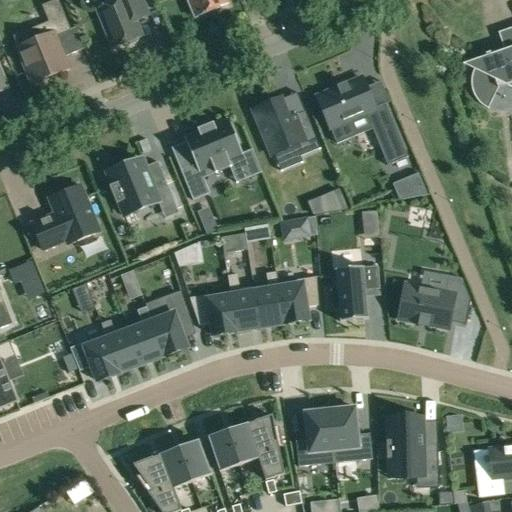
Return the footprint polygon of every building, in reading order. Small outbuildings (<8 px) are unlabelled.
[(32,42),(18,48),(32,83),(37,82),(40,83),(47,80),(48,77),(69,68),(56,37),(71,31),(58,0),(55,0),(42,6),(49,22),(28,31),(32,42)] [(111,0),(113,3),(98,9),(113,48),(125,43),(129,45),(137,42),(138,38),(142,37),(135,21),(148,15),(142,0),(111,0)] [(188,0),(196,17),(228,4),(225,0),(188,0)] [(473,69),(471,76),(472,82),(473,90),(476,96),(477,98),(496,91),(508,86),(511,88),(511,30),(503,34),(499,35),(505,52),(495,56),(478,61),(476,65),(473,69)] [(296,57),(287,58),(289,78),(298,77),(296,57)] [(361,75),(316,94),(331,129),(366,115),(387,165),(407,157),(385,103),(374,107),(361,75)] [(271,104),(253,112),(271,156),(316,138),(305,112),(289,119),(282,102),(272,106),(271,104)] [(242,156),(241,154),(227,119),(226,120),(226,121),(214,126),(213,123),(212,124),(209,128),(203,130),(199,129),(197,130),(198,132),(186,137),(186,136),(184,137),(186,142),(195,163),(180,169),(193,201),(210,194),(204,179),(201,173),(213,168),(229,161),(230,161),(242,156)] [(119,204),(124,216),(125,215),(130,213),(153,203),(159,201),(155,190),(167,185),(158,162),(145,167),(143,161),(137,163),(113,173),(107,175),(110,183),(119,204)] [(403,199),(427,196),(418,172),(397,184),(403,199)] [(100,232),(81,186),(48,200),(55,215),(32,224),(43,251),(66,241),(68,246),(100,232)] [(339,191),(308,204),(314,216),(315,216),(347,210),(339,191)] [(363,225),(378,223),(377,212),(361,213),(363,225)] [(314,216),(295,219),(298,235),(317,232),(315,216),(314,216)] [(268,225),(256,227),(258,241),(270,239),(268,225)] [(245,234),(221,238),(224,253),(248,249),(245,234)] [(187,247),(174,252),(179,267),(190,265),(187,247)] [(378,268),(337,271),(341,323),(367,321),(365,291),(380,290),(378,268)] [(259,286),(266,326),(289,323),(282,283),(280,272),(280,271),(271,273),(273,284),(259,286)] [(121,276),(125,289),(137,284),(133,272),(121,276)] [(243,277),(233,278),(235,290),(242,330),(266,326),(259,286),(245,288),(243,277)] [(321,278),(282,283),(289,323),(314,319),(312,308),(324,306),(321,278)] [(404,286),(399,320),(418,323),(417,327),(430,328),(430,325),(448,327),(450,316),(467,319),(469,298),(462,282),(445,279),(444,291),(404,286)] [(85,285),(72,290),(76,299),(88,294),(85,285)] [(235,290),(194,296),(204,323),(216,321),(218,333),(242,330),(235,290)] [(165,356),(188,347),(179,325),(190,321),(181,295),(169,299),(173,310),(150,318),(165,356)] [(141,365),(165,356),(150,318),(146,307),(137,311),(141,322),(127,327),(141,365)] [(106,335),(121,373),(141,365),(127,327),(113,332),(109,322),(102,325),(106,335)] [(97,382),(121,373),(106,335),(70,348),(78,369),(79,372),(91,367),(97,382)] [(0,361),(15,356),(9,342),(0,345),(0,408),(16,402),(0,362),(0,361)] [(67,373),(78,369),(72,354),(61,358),(67,373)] [(330,409),(335,461),(372,458),(369,433),(357,434),(354,407),(348,407),(348,403),(336,405),(336,409),(330,409)] [(335,461),(330,409),(324,410),(323,406),(311,407),(311,411),(305,412),(308,439),(296,440),(299,465),(335,461)] [(272,417),(207,438),(220,473),(258,460),(265,482),(284,475),(279,447),(283,447),(279,428),(275,429),(272,417)] [(419,419),(385,422),(390,476),(424,473),(423,469),(438,468),(436,441),(421,443),(419,419)] [(199,442),(133,466),(140,477),(137,479),(160,511),(179,511),(180,511),(181,511),(173,490),(211,476),(199,442)] [(511,478),(511,447),(494,450),(496,468),(480,469),(484,497),(507,495),(506,479),(511,478)] [(273,481),(265,483),(269,495),(276,492),(273,481)] [(464,491),(453,492),(454,504),(465,503),(464,491)] [(299,493),(291,494),(293,506),(301,504),(299,493)] [(291,494),(283,496),(285,507),(293,506),(291,494)] [(357,500),(358,511),(375,511),(378,511),(376,497),(357,500)] [(490,511),(488,501),(468,506),(469,511),(490,511)] [(321,511),(320,503),(310,504),(310,511),(321,511)]
